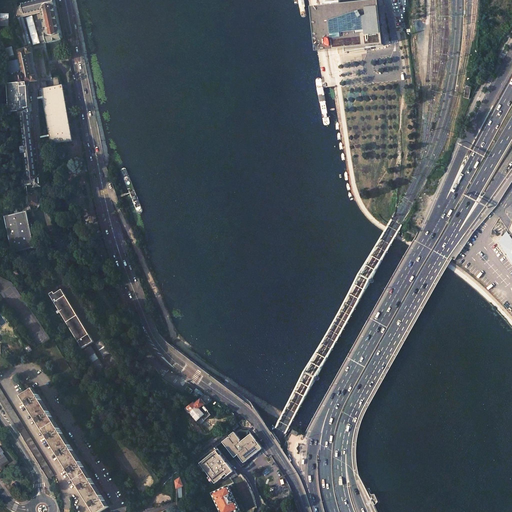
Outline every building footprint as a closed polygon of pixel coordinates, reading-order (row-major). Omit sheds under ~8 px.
[(42,14),(46,34),(48,44),(63,41),(61,31),(54,0),(44,0),(22,5),(22,7),(17,8),(19,19),(27,46),(25,47),(26,49),(17,51),(18,60),(6,62),(9,76),(17,74),(19,83),(7,85),(9,113),(12,113),(12,119),(19,118),(19,117),(21,117),(28,178),(22,179),(23,186),(34,185),(34,187),(41,186),(34,127),(30,127),(29,115),(30,115),(30,107),(29,107),(27,86),(26,86),(26,82),(38,82),(32,48),(31,48),(23,17),(42,14)] [(384,45),(378,1),(335,6),(325,7),(312,8),(318,53),(334,51),(343,50),(384,45)] [(1,14),(1,26),(11,26),(11,14),(1,14)] [(317,78),(316,80),(324,124),(325,126),(330,125),(331,123),(322,79),(320,78),(317,78)] [(75,143),(68,86),(44,89),(51,146),(75,143)] [(121,169),(121,171),(137,213),(140,214),(143,213),(143,210),(126,169),(124,168),(121,169)] [(29,195),(30,205),(38,204),(37,194),(29,195)] [(36,248),(27,211),(4,217),(12,253),(36,248)] [(511,238),(507,231),(497,240),(511,260),(511,238)] [(51,292),(49,294),(55,303),(52,305),(58,315),(61,313),(82,349),(94,341),(63,290),(57,293),(56,294),(54,292),(53,293),(51,292)] [(98,343),(100,349),(106,347),(104,341),(98,343)] [(0,400),(45,474),(51,470),(0,386),(0,400)] [(104,502),(105,501),(101,495),(100,496),(93,484),(94,484),(90,478),(89,478),(82,468),(83,467),(79,461),(78,461),(71,450),(72,450),(69,444),(67,444),(60,433),(62,433),(58,427),(57,428),(50,417),(51,416),(47,410),(46,411),(39,400),(41,400),(37,394),(36,395),(33,390),(34,389),(34,388),(22,396),(22,397),(21,397),(23,400),(24,400),(26,403),(28,407),(34,417),(34,416),(37,420),(39,424),(38,424),(44,433),(45,433),(47,437),(50,441),(49,441),(55,450),(56,450),(58,453),(61,458),(60,458),(65,467),(66,466),(68,469),(67,470),(68,471),(69,472),(71,474),(70,475),(76,484),(77,483),(79,487),(82,491),(81,492),(87,501),(88,500),(90,504),(93,508),(92,509),(93,511),(100,511),(109,507),(108,506),(107,507),(104,502)] [(206,403),(202,398),(198,401),(197,400),(186,409),(190,413),(191,412),(197,420),(202,416),(204,420),(211,414),(209,411),(204,404),(206,403)] [(235,433),(222,442),(241,467),(245,464),(244,463),(263,448),(252,434),(242,442),(235,433)] [(214,482),(215,484),(223,477),(224,479),(234,471),(215,447),(197,460),(200,464),(198,465),(204,473),(206,471),(209,476),(207,478),(212,484),(214,482)] [(180,477),(176,480),(175,480),(176,487),(183,486),(184,485),(180,477)] [(241,511),(229,485),(211,493),(220,511),(219,511),(241,511)]
